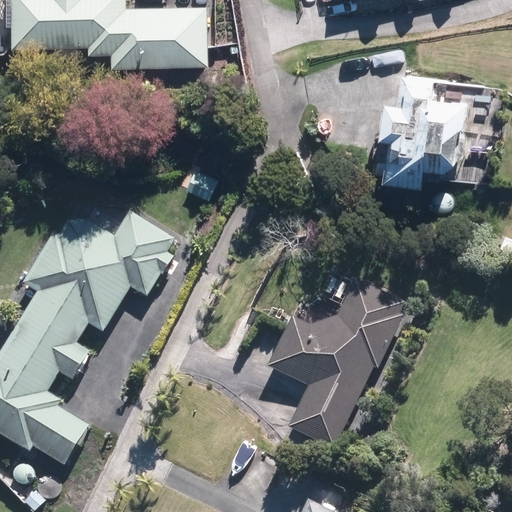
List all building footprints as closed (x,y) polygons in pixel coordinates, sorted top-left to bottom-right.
[(114,66),(209,65),(209,8),(127,9),(126,0),(16,0),(17,47),(90,46),(90,55),(114,55),(114,66)] [(437,74),(404,70),(400,106),(388,104),(380,180),(423,185),(424,177),(489,185),(499,98),(435,91),(437,74)] [(198,170),(189,189),(210,199),(219,180),(198,170)] [(167,256),(175,243),(128,211),(112,235),(81,214),(31,290),(40,296),(0,356),(0,434),(30,454),(35,448),(66,469),(92,429),(61,408),(64,402),(50,393),(63,374),(74,381),(134,289),(149,299),(174,261),(167,256)] [(511,235),(501,232),(495,249),(511,255),(511,235)] [(471,253),(466,270),(489,278),(494,260),(471,253)] [(290,429),(338,450),(374,368),(380,370),(409,302),(356,279),(339,320),(316,329),(294,320),(272,371),(308,386),(290,429)] [(333,511),(308,500),(302,511),(333,511)]
